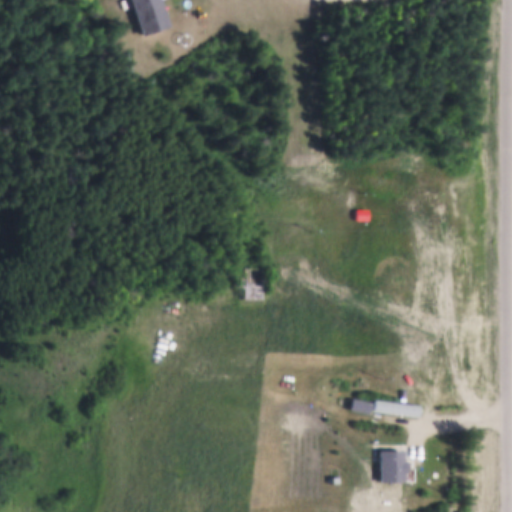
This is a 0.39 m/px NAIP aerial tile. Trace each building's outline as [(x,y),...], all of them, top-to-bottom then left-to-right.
[(161,0),(170,22),(144,32),(131,0),(161,0)] [(362,173),(410,176),(409,188),(361,184),(362,173)] [(242,282),(262,282),(262,297),(242,297),(242,282)] [(366,398),(365,409),(346,406),(347,396),(366,398)] [(370,396),(417,402),(415,414),(368,408),(370,396)] [(342,412),(362,416),(364,406),(345,401),(342,412)] [(399,458),(402,458),(402,465),(399,465),(399,479),(377,479),(377,447),(399,447),(399,458)]
